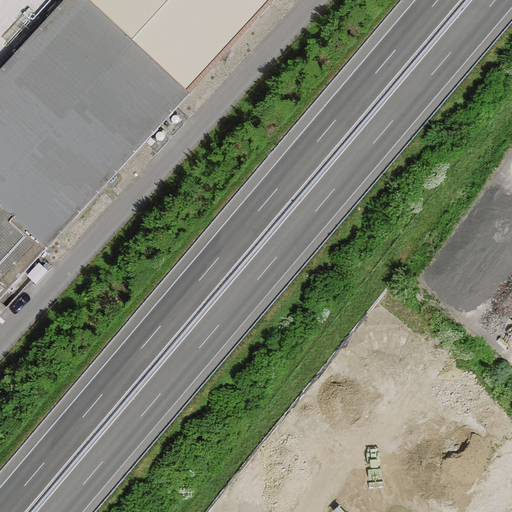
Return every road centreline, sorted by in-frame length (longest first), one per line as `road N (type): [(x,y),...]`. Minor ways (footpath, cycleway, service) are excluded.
road 1 (motorway): [(437,0),(1,511)]
road 2 (motorway): [(60,511),(495,0)]
